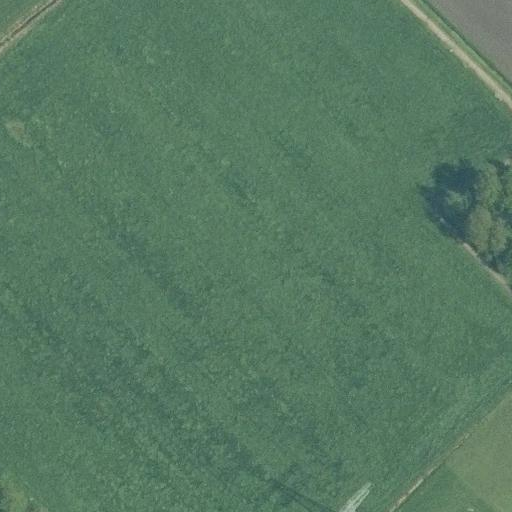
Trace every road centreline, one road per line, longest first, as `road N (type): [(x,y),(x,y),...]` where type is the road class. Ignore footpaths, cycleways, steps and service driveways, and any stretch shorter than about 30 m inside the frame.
road 1 (track): [(511,167),(435,202),(438,218),(511,292)]
road 2 (track): [(511,108),(398,0)]
